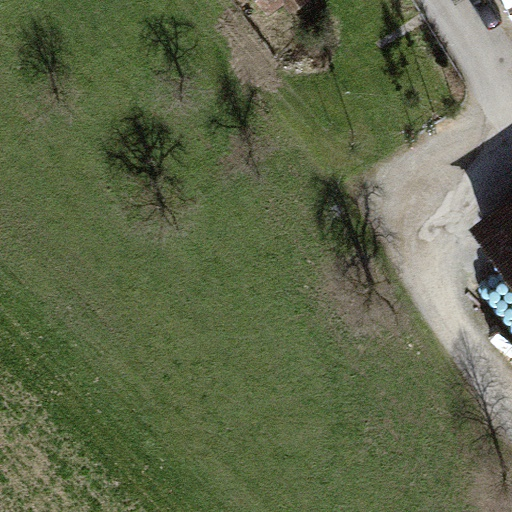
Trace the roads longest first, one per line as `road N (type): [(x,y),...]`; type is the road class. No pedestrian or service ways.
road 1 (unclassified): [(511,410),(463,317),(454,224),(511,157)]
road 2 (track): [(426,0),(511,139)]
